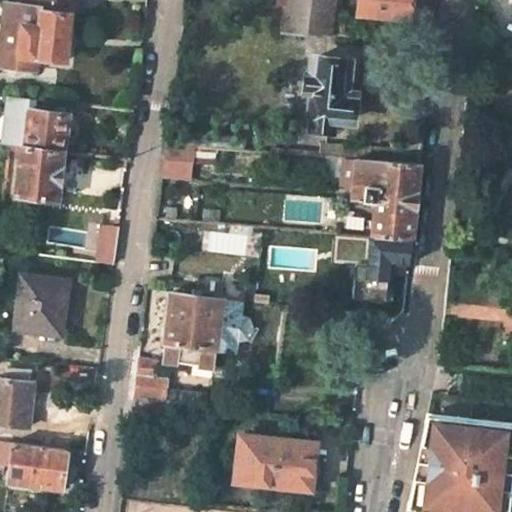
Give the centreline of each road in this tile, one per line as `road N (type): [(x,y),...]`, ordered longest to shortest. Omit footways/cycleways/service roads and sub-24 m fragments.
road 1 (unclassified): [(457,0),(411,377),(390,413),(377,511)]
road 2 (unclassified): [(102,511),(121,372),(115,339),(169,0)]
